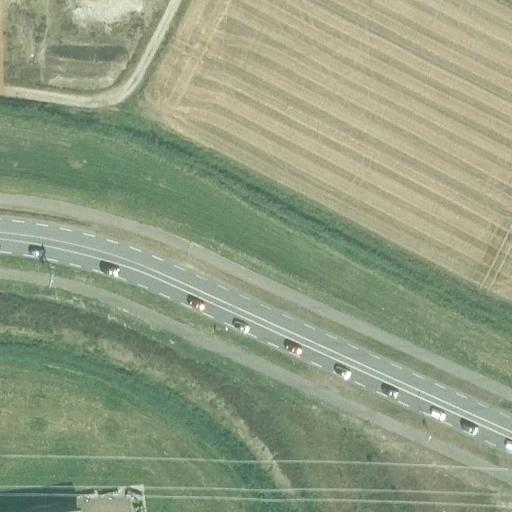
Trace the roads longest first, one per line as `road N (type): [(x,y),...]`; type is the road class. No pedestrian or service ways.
road 1 (primary): [(511,435),(182,287)]
road 2 (track): [(176,0),(130,89),(104,103),(0,88)]
road 3 (primary): [(0,238),(182,287)]
